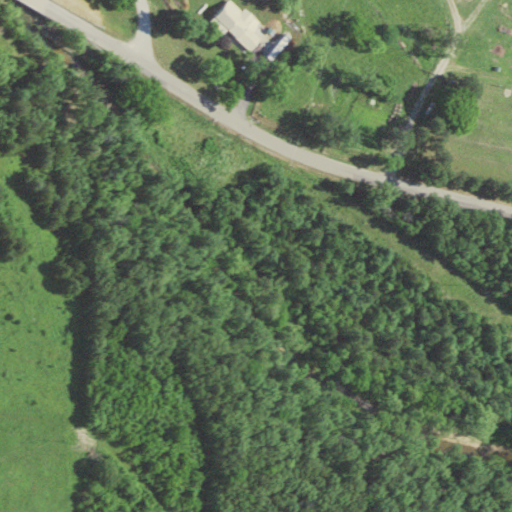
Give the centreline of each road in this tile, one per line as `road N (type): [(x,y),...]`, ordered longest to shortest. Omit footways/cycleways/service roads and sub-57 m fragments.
road 1 (residential): [(511,212),(293,147),(216,113),(133,54),(34,0)]
road 2 (residential): [(375,171),(399,142),(426,74),(446,56),(445,0)]
